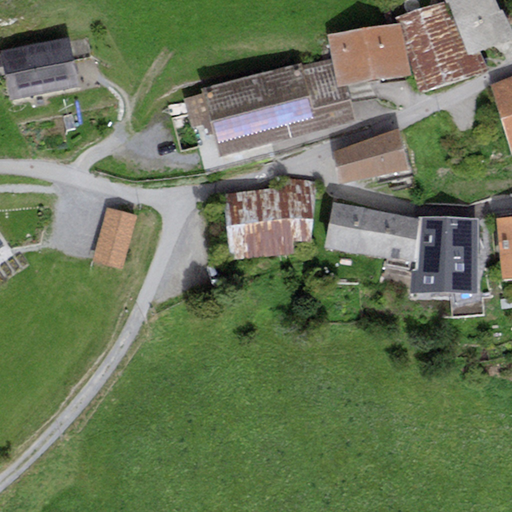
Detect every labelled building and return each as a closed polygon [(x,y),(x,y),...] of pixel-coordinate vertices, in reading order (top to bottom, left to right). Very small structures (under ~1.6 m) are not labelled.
[(445,0),(446,2),(467,56),(479,53),(511,40),(511,28),(502,9),(500,10),(494,0),(445,0)] [(395,18),(420,93),(487,70),(479,53),(467,56),(446,2),(395,18)] [(337,87),(346,85),(410,75),(396,24),(326,34),(331,58),(337,87)] [(69,37),(0,51),(10,100),(79,87),(69,37)] [(300,63),(200,88),(220,156),(356,120),(346,85),(337,87),(331,58),(302,66),(300,63)] [(511,155),(511,77),(490,85),(511,156),(511,155)] [(404,153),(398,129),(333,152),(339,184),(376,176),(377,183),(413,177),(407,152),(404,153)] [(221,195),(231,261),(294,254),(292,241),(310,242),(317,182),(278,177),(276,188),(221,195)] [(324,247),(356,253),(364,208),(333,202),(324,247)] [(418,219),(364,208),(356,253),(412,262),(416,262),(418,219)] [(123,270),(137,217),(107,209),(93,261),(123,270)] [(511,216),(497,218),(504,280),(511,279),(511,216)] [(478,218),(418,219),(416,262),(412,262),(411,294),(478,293),(478,218)]
